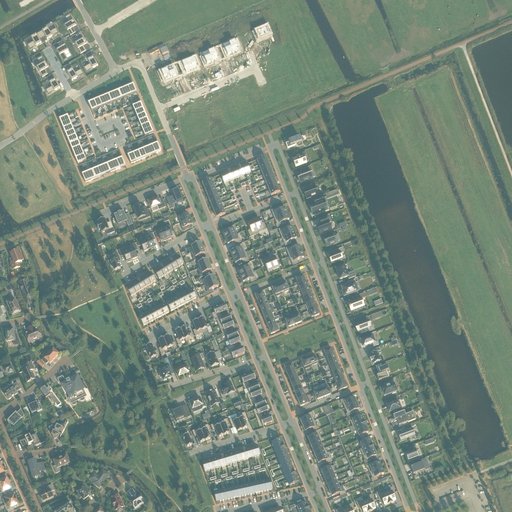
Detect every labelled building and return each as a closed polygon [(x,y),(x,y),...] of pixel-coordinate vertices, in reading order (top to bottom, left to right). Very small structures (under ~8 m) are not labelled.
[(98,0),(92,0),(89,2),(93,8),(94,7),(96,11),(102,7),(98,0)] [(193,0),(192,0),(188,3),(194,12),(201,8),(196,1),(195,2),(193,0)] [(184,8),(182,9),(186,17),(194,12),(188,3),(182,6),(184,8)] [(174,11),(167,15),(173,25),(178,22),(177,19),(178,18),(174,11)] [(69,23),(64,26),(68,31),(70,36),(73,34),(76,33),(73,28),(76,26),(70,15),(65,18),(69,23)] [(163,21),(161,22),(166,29),(173,25),(167,15),(162,18),(163,21)] [(153,23),(146,27),(152,37),(157,34),(156,32),(158,31),(153,23)] [(142,33),(140,34),(145,41),(152,37),(146,27),(141,31),(142,33)] [(47,28),(39,33),(42,38),(45,37),(47,40),(58,33),(56,29),(50,32),(47,28)] [(267,28),(255,33),(258,40),(270,35),(267,28)] [(33,42),(27,46),(30,50),(41,43),(39,40),(42,38),(39,33),(31,38),(33,42)] [(79,42),(75,44),(78,50),(81,54),(84,53),(86,51),(83,47),(87,45),(80,33),(75,36),(79,42)] [(131,37),(125,40),(131,49),(138,45),(134,38),(132,39),(131,37)] [(125,40),(115,46),(119,53),(124,50),(126,53),(131,49),(125,40)] [(60,49),(56,51),(63,62),(67,59),(64,53),(68,51),(65,45),(62,41),(59,43),(57,44),(60,49)] [(237,41),(229,44),(234,54),(239,52),(238,49),(240,49),(237,41)] [(225,49),(223,49),(226,57),(234,54),(229,44),(224,46),(225,49)] [(216,49),(209,53),(213,63),(219,60),(218,58),(219,57),(216,49)] [(276,49),(264,54),(266,61),(279,55),(276,49)] [(204,57),(202,58),(205,66),(213,63),(209,53),(203,55),(204,57)] [(90,65),(84,68),(87,72),(98,66),(93,57),(90,59),(87,54),(85,56),(87,60),(90,65)] [(41,65),(36,68),(40,73),(42,78),(45,76),(48,75),(45,70),(48,68),(42,57),(37,60),(41,65)] [(195,58),(188,61),(192,72),(198,69),(197,67),(199,66),(195,58)] [(188,61),(180,64),(184,72),(185,72),(186,74),(192,72),(188,61)] [(70,71),(67,73),(72,81),(83,75),(81,70),(75,73),(72,69),(70,65),(67,66),(70,71)] [(283,66),(271,71),(273,78),(286,72),(283,66)] [(173,67),(167,70),(171,80),(179,77),(176,69),(174,70),(173,67)] [(167,70),(159,73),(163,81),(165,80),(166,83),(171,80),(167,70)] [(52,87),(46,91),(48,95),(60,88),(55,80),(52,81),(49,77),(46,78),(49,83),(52,87)] [(133,84),(128,86),(132,95),(137,93),(133,84)] [(291,85),(279,90),(281,97),(294,91),(291,85)] [(128,86),(123,88),(127,97),(132,95),(128,86)] [(123,88),(118,90),(122,99),(127,97),(123,88)] [(118,90),(113,93),(117,101),(122,99),(118,90)] [(113,93),(108,95),(112,103),(117,101),(113,93)] [(260,93),(253,96),(258,107),(264,104),(260,93)] [(108,95),(103,97),(107,105),(112,103),(108,95)] [(103,97),(98,99),(102,107),(107,105),(103,97)] [(98,99),(93,101),(97,109),(102,107),(98,99)] [(88,103),(92,111),(97,109),(93,101),(88,103)] [(141,103),(132,106),(135,111),(143,108),(141,103)] [(250,103),(239,107),(241,113),(252,109),(250,103)] [(232,105),(226,108),(230,118),(236,115),(232,105)] [(143,108),(135,111),(137,116),(145,113),(143,108)] [(145,113),(137,116),(139,121),(147,118),(145,113)] [(222,114),(211,119),(214,125),(225,120),(222,114)] [(67,116),(59,119),(61,124),(70,121),(68,115),(67,116)] [(147,118),(139,121),(141,126),(149,123),(147,118)] [(201,118),(194,121),(199,131),(205,129),(201,118)] [(70,121),(61,124),(63,129),(72,126),(70,121)] [(149,123),(141,126),(143,131),(151,128),(149,123)] [(182,130),(180,131),(183,138),(191,134),(187,124),(181,127),(182,130)] [(72,126),(63,129),(65,134),(74,131),(72,126)] [(151,128),(143,131),(145,137),(154,133),(151,128)] [(74,131),(65,134),(67,139),(76,136),(74,131)] [(76,136),(67,139),(69,144),(78,141),(76,136)] [(300,137),(290,141),(292,146),(302,142),(300,137)] [(78,141),(69,144),(72,149),(80,146),(78,141)] [(158,143),(152,145),(156,154),(161,152),(158,143)] [(152,145),(147,147),(151,156),(156,154),(152,145)] [(80,146),(72,149),(74,154),(82,151),(80,146)] [(147,147),(142,149),(146,158),(151,156),(147,147)] [(142,149),(137,151),(141,160),(146,158),(142,149)] [(82,151),(74,154),(76,159),(84,156),(82,151)] [(137,151),(132,153),(136,162),(141,160),(137,151)] [(297,159),(293,160),(296,168),(306,164),(304,156),(306,155),(305,152),(300,154),(301,157),(300,158),(299,157),(296,158),(297,159)] [(132,153),(127,155),(131,164),(136,162),(132,153)] [(84,156),(76,159),(78,164),(86,161),(84,156)] [(257,160),(259,165),(268,162),(266,157),(257,160)] [(122,158),(117,160),(121,168),(126,166),(122,158)] [(117,160),(112,162),(116,170),(121,168),(117,160)] [(112,162),(107,164),(111,172),(116,170),(112,162)] [(261,170),(270,167),(268,162),(259,165),(261,170)] [(107,164),(102,166),(106,175),(111,172),(107,164)] [(247,164),(242,166),(245,175),(251,173),(247,164)] [(102,166),(97,168),(101,177),(106,175),(102,166)] [(236,169),(240,177),(245,175),(242,166),(236,169)] [(297,175),(300,183),(312,178),(309,171),(312,170),(311,166),(300,170),(300,171),(301,174),(297,175)] [(261,170),(263,175),(272,172),(270,167),(261,170)] [(97,168),(92,170),(96,179),(101,177),(97,168)] [(236,169),(231,171),(235,180),(240,177),(236,169)] [(92,170),(87,172),(91,181),(96,179),(92,170)] [(229,182),(235,180),(231,171),(226,173),(229,182)] [(87,172),(82,174),(85,183),(86,183),(91,181),(87,172)] [(272,172),(263,175),(265,180),(274,177),(272,172)] [(224,184),(229,182),(226,173),(220,175),(224,184)] [(265,180),(267,186),(276,182),(274,177),(265,180)] [(202,182),(204,188),(213,184),(211,179),(202,182)] [(276,182),(267,186),(269,191),(278,187),(276,182)] [(309,190),(304,192),(307,199),(319,194),(316,187),(315,188),(314,183),(307,186),(309,190)] [(204,188),(206,193),(215,189),(213,184),(204,188)] [(280,192),(278,187),(269,191),(271,196),(280,192)] [(172,197),(171,196),(166,199),(168,204),(174,202),(173,201),(175,200),(177,204),(183,201),(178,189),(172,192),(174,196),(172,197)] [(217,194),(215,189),(206,193),(208,198),(217,194)] [(337,190),(325,194),(327,199),(339,194),(337,190)] [(208,198),(210,203),(219,199),(217,194),(208,198)] [(316,205),(310,207),(312,214),(316,213),(316,215),(320,213),(320,212),(325,210),(328,209),(325,203),(327,202),(324,196),(314,200),(316,205)] [(152,200),(148,202),(151,208),(153,212),(159,210),(166,207),(163,200),(159,201),(158,198),(154,199),(154,198),(153,199),(154,199),(152,200),(152,199),(151,199),(152,200)] [(219,199),(210,203),(212,208),(221,204),(219,199)] [(214,213),(223,209),(221,204),(212,208),(214,213)] [(147,209),(143,211),(141,205),(134,208),(138,219),(144,217),(145,219),(150,217),(147,209)] [(275,219),(287,214),(285,208),(278,211),(277,208),(271,211),(275,219)] [(223,209),(214,213),(216,218),(225,214),(223,209)] [(124,212),(114,216),(118,225),(126,222),(128,227),(133,225),(129,214),(125,216),(124,212)] [(179,213),(174,215),(175,219),(178,218),(179,218),(181,223),(191,219),(189,215),(188,215),(188,214),(184,216),(183,213),(179,214),(179,213)] [(289,219),(287,214),(275,219),(277,224),(276,225),(277,228),(284,225),(283,222),(289,219)] [(321,225),(317,226),(320,234),(332,230),(329,223),(331,222),(329,217),(319,220),(321,225)] [(105,220),(105,219),(97,222),(97,223),(97,222),(99,225),(97,226),(99,231),(99,230),(100,230),(102,233),(101,233),(102,233),(106,231),(108,235),(115,232),(111,224),(107,226),(105,220)] [(181,223),(180,223),(183,232),(189,229),(188,227),(192,225),(192,224),(193,223),(191,219),(181,223)] [(259,219),(253,221),(259,234),(258,232),(266,229),(264,223),(261,224),(259,219)] [(250,237),(259,234),(253,221),(248,223),(251,230),(248,231),(250,237)] [(168,228),(163,230),(167,240),(171,239),(171,238),(172,237),(170,233),(173,232),(171,226),(168,227),(168,228)] [(225,239),(237,234),(235,231),(236,231),(234,226),(229,228),(230,231),(223,234),(225,239)] [(278,230),(282,238),(294,233),(292,227),(285,230),(284,227),(278,230)] [(167,240),(163,230),(158,233),(157,231),(154,232),(157,239),(160,238),(161,242),(163,241),(163,242),(167,240)] [(151,237),(145,240),(149,250),(150,249),(151,250),(154,249),(154,248),(155,247),(152,240),(155,239),(152,233),(149,234),(151,237)] [(297,238),(294,233),(282,238),(285,246),(291,244),(290,241),(297,238)] [(237,234),(225,239),(228,245),(234,242),(235,245),(241,242),(239,237),(237,238),(236,235),(237,235),(237,234)] [(323,239),(326,247),(338,242),(335,235),(323,239)] [(149,250),(145,240),(145,241),(140,243),(139,239),(136,240),(138,246),(141,245),(144,252),(149,250)] [(201,243),(190,247),(192,252),(191,253),(203,248),(201,243)] [(128,250),(132,260),(137,258),(134,250),(137,249),(135,244),(132,245),(133,248),(128,250)] [(231,252),(233,258),(245,253),(242,244),(236,247),(237,250),(231,252)] [(289,257),(302,252),(299,246),(293,249),(292,246),(286,249),(289,257)] [(203,248),(191,253),(193,258),(194,261),(200,259),(198,256),(205,254),(203,248)] [(331,264),(342,259),(340,253),(344,251),(343,248),(334,251),(335,254),(329,257),(331,264)] [(132,260),(128,250),(122,252),(121,249),(118,251),(121,256),(123,255),(126,262),(127,262),(128,263),(131,261),(131,260),(132,260)] [(24,260),(21,254),(19,255),(18,251),(11,254),(14,262),(10,264),(13,270),(20,267),(18,263),(22,262),(21,261),(24,260)] [(115,271),(120,269),(117,261),(120,260),(117,252),(114,253),(115,256),(110,259),(111,263),(110,264),(112,267),(113,267),(115,271)] [(304,258),(302,252),(289,257),(293,265),(298,263),(297,260),(304,258)] [(249,261),(245,253),(233,258),(235,263),(242,261),(243,264),(249,261)] [(277,254),(268,257),(273,270),(279,268),(276,261),(279,260),(277,254)] [(178,256),(173,259),(178,267),(183,264),(178,256)] [(273,270),(268,257),(268,258),(269,259),(263,261),(263,260),(260,261),(262,267),(265,266),(268,272),(273,270)] [(174,270),(178,267),(173,259),(168,262),(174,270)] [(207,259),(197,263),(199,269),(198,269),(209,265),(207,259)] [(168,262),(164,265),(169,273),(174,270),(168,262)] [(238,271),(241,277),(253,272),(250,263),(244,266),(245,269),(238,271)] [(164,276),(169,273),(164,265),(159,268),(164,276)] [(209,265),(198,269),(200,275),(199,275),(200,278),(206,276),(205,273),(212,270),(209,265)] [(344,266),(335,269),(340,280),(348,277),(349,280),(356,277),(354,271),(347,274),(344,266)] [(164,276),(159,268),(154,272),(159,280),(164,276)] [(253,272),(241,277),(243,282),(250,280),(251,282),(257,280),(255,277),(253,278),(251,273),(253,272)] [(151,273),(146,277),(151,285),(156,282),(151,273)] [(214,276),(202,280),(205,286),(216,281),(214,276)] [(295,287),(306,282),(303,276),(295,279),(296,283),(294,284),(295,287)] [(146,288),(151,285),(146,277),(141,280),(146,288)] [(24,298),(27,305),(31,303),(29,299),(32,298),(28,285),(29,284),(27,280),(20,282),(22,286),(20,287),(22,291),(22,290),(25,298),(24,298)] [(141,291),(146,288),(141,280),(136,283),(141,291)] [(348,285),(342,288),(343,292),(342,292),(344,297),(358,292),(355,283),(356,283),(355,280),(347,282),(348,285)] [(216,281),(205,286),(207,292),(208,294),(213,292),(212,289),(218,287),(216,281)] [(298,290),(299,293),(308,289),(306,282),(295,287),(299,285),(300,289),(298,290)] [(131,286),(136,294),(141,291),(136,283),(131,286)] [(286,283),(279,285),(283,295),(283,293),(289,291),(286,283)] [(283,295),(279,285),(272,288),(276,297),(283,295)] [(136,294),(131,286),(126,289),(131,297),(136,294)] [(303,299),(311,295),(308,289),(299,293),(300,292),(303,299)] [(187,293),(191,301),(196,298),(192,290),(187,293)] [(255,295),(258,302),(266,298),(263,292),(255,295)] [(187,293),(182,295),(186,304),(191,301),(187,293)] [(351,312),(364,307),(361,299),(366,298),(364,294),(353,298),(355,301),(348,304),(351,312)] [(181,306),(186,304),(182,295),(177,298),(181,306)] [(303,299),(305,305),(314,302),(311,295),(303,299)] [(172,301),(176,309),(181,306),(177,298),(172,301)] [(266,298),(258,302),(260,308),(269,305),(266,298)] [(7,303),(12,315),(20,312),(15,300),(7,303)] [(171,312),(176,309),(172,301),(166,303),(171,312)] [(305,305),(308,312),(316,308),(314,302),(305,305)] [(164,304),(159,307),(164,316),(169,313),(164,304)] [(215,313),(212,314),(214,319),(222,316),(220,313),(227,311),(228,310),(225,305),(218,308),(215,309),(214,310),(214,309),(213,310),(215,313)] [(260,308),(263,315),(271,311),(269,305),(260,308)] [(159,318),(164,316),(159,307),(154,310),(159,318)] [(309,311),(312,318),(319,315),(316,308),(308,312),(309,311)] [(154,310),(149,312),(154,321),(159,318),(154,310)] [(266,321),(274,318),(272,314),(275,313),(274,311),(271,311),(263,315),(266,321)] [(149,323),(154,321),(149,312),(144,315),(149,323)] [(381,312),(371,316),(372,320),(376,319),(375,317),(379,315),(380,318),(383,317),(381,312)] [(291,315),(295,325),(302,322),(298,313),(291,315)] [(144,315),(139,318),(143,326),(149,323),(144,315)] [(295,325),(291,315),(284,318),(288,327),(295,325)] [(222,316),(214,319),(216,318),(219,326),(232,321),(230,316),(229,316),(223,319),(222,316)] [(203,318),(198,320),(203,333),(202,330),(207,328),(209,333),(212,332),(209,324),(206,325),(203,318)] [(266,321),(268,328),(277,324),(275,324),(273,318),(274,318),(266,321)] [(367,332),(366,329),(370,328),(368,322),(370,322),(368,318),(364,319),(365,322),(355,326),(358,332),(361,331),(362,334),(367,332)] [(198,320),(193,322),(193,323),(196,330),(193,331),(195,337),(203,333),(198,320)] [(232,321),(219,326),(222,334),(228,332),(227,329),(234,326),(232,321)] [(279,331),(277,324),(268,328),(271,334),(279,331)] [(34,330),(33,327),(27,330),(28,333),(25,334),(29,343),(32,342),(39,339),(42,338),(37,328),(34,330)] [(186,327),(181,329),(186,342),(191,340),(191,341),(194,340),(192,333),(189,334),(186,327)] [(181,329),(175,331),(176,332),(178,339),(176,340),(178,345),(181,344),(180,341),(185,340),(186,342),(181,329)] [(13,330),(6,331),(7,337),(6,337),(7,341),(8,341),(8,342),(14,341),(14,346),(21,345),(18,338),(17,334),(14,335),(13,330)] [(222,334),(221,335),(223,338),(226,336),(228,341),(238,337),(236,332),(229,335),(228,332),(222,334)] [(169,336),(164,338),(168,348),(173,346),(174,349),(177,348),(175,342),(172,343),(169,336)] [(372,336),(361,340),(363,348),(372,344),(374,347),(379,345),(378,342),(375,343),(372,336)] [(230,346),(227,347),(228,348),(229,350),(234,348),(233,345),(240,342),(241,342),(238,337),(228,341),(230,346)] [(158,340),(161,347),(159,348),(161,354),(164,353),(163,350),(168,348),(164,338),(158,340)] [(146,347),(151,359),(156,357),(156,358),(159,357),(157,351),(154,352),(151,345),(146,347)] [(44,357),(41,360),(46,365),(48,362),(50,364),(58,354),(51,348),(48,352),(50,353),(45,358),(44,357)] [(234,348),(229,350),(230,353),(231,353),(233,358),(235,357),(238,356),(245,353),(243,348),(242,348),(236,351),(234,348)] [(322,352),(325,359),(334,355),(331,348),(322,352)] [(374,353),(369,355),(370,358),(371,362),(372,361),(373,364),(381,361),(378,352),(380,351),(379,348),(372,350),(374,353)] [(214,353),(207,356),(211,367),(219,364),(217,360),(222,358),(219,352),(214,354),(214,353)] [(205,368),(202,360),(204,359),(202,354),(199,355),(200,356),(191,359),(196,372),(205,368)] [(308,358),(311,366),(318,363),(314,355),(308,358)] [(336,362),(334,355),(325,359),(328,365),(336,362)] [(312,367),(311,366),(308,358),(301,361),(305,370),(312,367)] [(189,373),(187,369),(190,368),(187,361),(183,363),(185,366),(176,370),(179,377),(189,373)] [(328,365),(331,372),(339,368),(336,362),(328,365)] [(31,363),(25,366),(26,370),(23,371),(28,382),(35,379),(31,371),(34,370),(31,363)] [(293,364),(284,367),(287,374),(295,371),(298,370),(297,367),(295,368),(293,364)] [(378,381),(389,377),(388,377),(386,371),(389,370),(387,365),(378,369),(380,375),(376,376),(378,381)] [(164,381),(171,378),(170,375),(173,374),(170,367),(167,368),(160,371),(161,373),(159,374),(161,378),(162,377),(164,381)] [(333,378),(334,378),(342,375),(339,368),(331,372),(333,378)] [(297,377),(295,371),(287,374),(290,380),(297,377)] [(69,398),(68,398),(71,404),(72,404),(73,405),(74,405),(75,405),(76,404),(76,402),(80,400),(81,401),(82,401),(84,401),(84,400),(84,398),(87,396),(84,390),(76,373),(73,374),(75,377),(66,381),(67,382),(66,383),(63,376),(57,379),(61,386),(62,385),(66,393),(69,398)] [(242,383),(243,387),(249,384),(248,381),(255,379),(253,373),(240,378),(243,383),(242,383)] [(334,378),(337,384),(344,381),(342,375),(334,378)] [(293,387),(301,384),(298,377),(297,377),(290,380),(293,387)] [(344,381),(337,384),(333,385),(334,388),(337,387),(339,391),(347,388),(344,381)] [(394,381),(386,384),(388,386),(386,387),(381,390),(382,393),(383,393),(384,396),(392,393),(392,394),(396,393),(396,392),(397,391),(394,385),(396,384),(394,381)] [(234,392),(230,382),(224,385),(225,388),(224,389),(223,388),(220,390),(223,396),(227,394),(228,395),(234,392)] [(3,393),(8,400),(17,393),(17,392),(21,389),(17,383),(15,384),(12,386),(12,387),(3,393)] [(326,383),(319,386),(320,389),(324,397),(330,395),(327,386),(326,383)] [(249,384),(243,387),(244,390),(247,389),(249,393),(259,389),(257,384),(250,387),(249,384)] [(301,384),(293,387),(295,394),(302,391),(304,390),(301,384)] [(319,386),(312,389),(314,392),(317,400),(324,397),(320,389),(319,386)] [(47,391),(45,388),(40,391),(46,399),(47,398),(55,404),(57,407),(61,405),(50,389),(47,391)] [(248,399),(249,403),(255,400),(254,397),(261,394),(259,389),(249,393),(251,398),(248,399)] [(220,403),(215,391),(207,394),(212,406),(220,403)] [(302,391),(295,394),(298,400),(305,397),(302,391)] [(305,397),(298,400),(301,407),(310,403),(307,396),(305,397)] [(200,398),(190,403),(194,413),(206,408),(204,401),(201,402),(200,398)] [(345,409),(357,404),(354,398),(347,401),(346,398),(340,401),(341,404),(343,403),(345,409)] [(389,404),(387,405),(389,412),(394,411),(394,412),(397,410),(402,408),(398,398),(388,401),(389,404)] [(31,413),(33,416),(33,415),(38,413),(38,412),(42,410),(40,406),(40,405),(38,406),(35,399),(27,403),(28,406),(31,413)] [(256,403),(255,400),(249,403),(251,406),(253,405),(255,409),(266,405),(264,400),(256,403)] [(357,404),(345,409),(347,414),(346,414),(347,417),(353,415),(351,412),(359,409),(357,404)] [(255,415),(256,419),(262,416),(261,413),(268,410),(266,405),(255,409),(257,414),(255,415)] [(172,412),(175,420),(183,417),(184,420),(191,417),(187,407),(182,409),(181,408),(172,412)] [(8,421),(7,421),(12,432),(13,432),(11,428),(13,426),(14,427),(24,417),(24,416),(20,408),(21,410),(17,414),(16,413),(8,421)] [(300,421),(303,426),(314,421),(312,416),(314,415),(312,412),(307,415),(308,417),(300,421)] [(397,420),(399,426),(408,422),(413,418),(411,413),(413,412),(405,415),(404,412),(393,416),(395,421),(397,420)] [(242,415),(237,417),(243,430),(248,428),(248,427),(245,421),(248,419),(245,413),(242,414),(242,415)] [(260,421),(262,426),(272,421),(270,416),(263,419),(262,416),(256,419),(257,422),(260,421)] [(350,421),(352,426),(364,422),(362,416),(350,421)] [(237,417),(229,420),(232,426),(234,425),(237,432),(243,430),(237,417)] [(227,419),(219,422),(224,435),(229,433),(226,426),(229,425),(227,419)] [(317,426),(314,421),(303,426),(305,431),(312,428),(313,431),(319,429),(318,426),(317,426)] [(214,424),(211,426),(213,431),(216,430),(219,437),(219,438),(224,435),(219,422),(218,422),(220,425),(215,427),(214,424)] [(354,432),(357,431),(366,427),(364,422),(352,426),(354,432)] [(60,427),(56,424),(49,428),(54,439),(57,438),(58,438),(60,435),(63,436),(62,435),(66,426),(62,424),(60,427)] [(208,425),(200,428),(205,441),(211,439),(211,438),(210,439),(208,432),(210,431),(208,425)] [(369,432),(366,427),(357,431),(359,436),(369,432)] [(195,430),(192,431),(194,437),(197,436),(200,443),(205,441),(200,428),(201,431),(196,433),(195,430)] [(401,441),(400,441),(415,436),(413,436),(411,429),(412,429),(412,428),(398,434),(401,441)] [(319,440),(321,439),(319,434),(320,433),(322,433),(321,429),(314,432),(315,435),(308,438),(310,443),(319,440)] [(188,434),(183,436),(187,447),(192,444),(189,437),(192,436),(190,430),(187,432),(188,434)] [(40,444),(36,435),(30,438),(30,436),(25,438),(26,439),(19,442),(22,447),(28,445),(33,444),(34,447),(40,444)] [(361,449),(372,445),(370,439),(359,444),(361,449)] [(274,449),(283,445),(281,440),(272,443),(274,449)] [(310,443),(312,448),(321,445),(319,440),(310,443)] [(276,454),(285,450),(283,445),(274,449),(276,454)] [(323,450),(321,445),(312,448),(314,453),(323,450)] [(374,450),(372,445),(361,449),(360,450),(362,455),(374,450)] [(257,446),(251,448),(254,457),(260,456),(257,446)] [(408,461),(418,457),(416,450),(417,450),(416,447),(409,449),(410,452),(405,454),(408,461)] [(251,448),(246,450),(249,459),(254,457),(251,448)] [(316,458),(326,454),(327,454),(325,449),(323,450),(314,453),(316,458)] [(240,451),(243,461),(249,459),(246,450),(240,451)] [(278,459),(287,456),(285,450),(276,454),(278,459)] [(377,456),(374,450),(362,455),(365,461),(377,456)] [(235,453),(238,462),(243,461),(240,451),(235,453)] [(238,462),(235,453),(229,455),(232,464),(238,462)] [(328,459),(326,454),(316,458),(318,464),(325,460),(327,463),(332,461),(331,458),(328,459)] [(66,455),(54,461),(56,466),(53,467),(56,474),(61,471),(60,468),(70,463),(69,463),(71,462),(69,458),(68,459),(66,455)] [(232,464),(229,455),(224,456),(227,466),(232,464)] [(227,466),(224,456),(219,458),(221,467),(227,466)] [(287,456),(278,459),(280,464),(289,461),(287,456)] [(221,467),(219,458),(213,460),(216,469),(221,467)] [(416,462),(417,465),(411,468),(413,474),(429,468),(426,458),(416,462)] [(35,460),(28,462),(33,478),(40,476),(39,472),(45,470),(42,463),(37,465),(35,460)] [(213,460),(208,461),(210,470),(216,469),(213,460)] [(202,463),(205,472),(210,470),(208,461),(202,463)] [(289,461),(280,464),(282,470),(291,466),(289,461)] [(368,468),(370,473),(382,468),(379,463),(372,466),(371,463),(365,465),(366,468),(368,468)] [(285,475),(294,471),(291,466),(282,470),(285,475)] [(323,476),(333,472),(335,471),(333,466),(321,471),(323,476)] [(384,474),(382,468),(370,473),(372,478),(371,479),(372,482),(378,479),(377,477),(384,474)] [(91,477),(89,479),(94,482),(93,483),(99,488),(109,475),(105,472),(104,472),(102,471),(97,477),(96,476),(96,475),(94,474),(93,474),(91,475),(91,476),(91,477)] [(294,471),(285,475),(287,480),(296,477),(294,471)] [(323,476),(325,481),(335,477),(333,472),(323,476)] [(296,477),(287,480),(289,486),(298,482),(296,477)] [(337,482),(335,477),(325,481),(328,486),(337,482)] [(1,481),(0,478),(0,487),(9,483),(7,478),(1,481)] [(328,486),(330,491),(339,487),(337,482),(328,486)] [(11,489),(9,483),(0,487),(0,495),(1,497),(7,494),(6,491),(11,489)] [(81,498),(84,500),(89,496),(85,491),(88,489),(83,484),(80,486),(82,488),(77,492),(79,495),(77,496),(79,499),(81,498)] [(43,501),(53,497),(51,492),(55,491),(52,485),(47,487),(48,491),(40,494),(43,501)] [(341,492),(339,487),(330,491),(332,496),(339,493),(340,496),(346,494),(345,491),(341,492)] [(391,490),(385,492),(390,504),(395,501),(392,494),(395,493),(393,487),(390,488),(391,490)] [(134,507),(135,509),(141,505),(142,505),(144,504),(144,503),(145,502),(140,496),(139,497),(134,490),(128,494),(133,503),(132,504),(132,505),(133,507),(134,507)] [(385,506),(390,504),(385,492),(380,494),(379,492),(376,493),(379,500),(382,499),(385,506)] [(16,500),(14,494),(8,497),(7,494),(1,497),(2,500),(4,505),(16,500)] [(369,499),(365,500),(369,511),(375,510),(372,503),(375,501),(372,495),(368,497),(369,499)] [(123,507),(119,497),(114,499),(113,498),(110,499),(115,511),(123,507)] [(7,511),(11,511),(14,511),(13,508),(19,505),(16,500),(4,505),(7,511)] [(363,511),(369,511),(365,500),(359,503),(359,501),(356,502),(358,508),(361,507),(363,511)] [(68,501),(53,511),(52,511),(66,511),(67,511),(68,511),(73,508),(68,501)] [(295,508),(296,511),(301,511),(309,509),(307,503),(297,507),(296,504),(289,507),(290,510),(295,508)]
